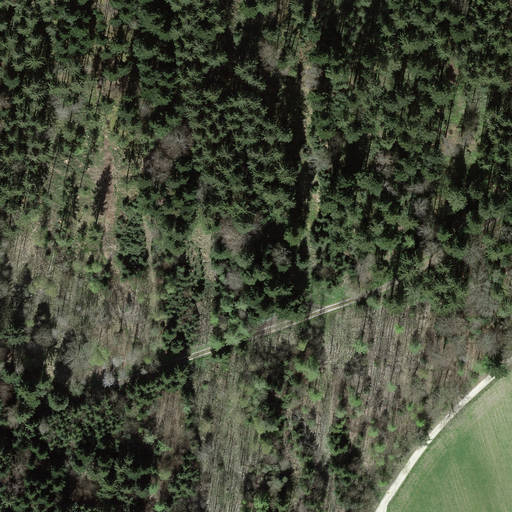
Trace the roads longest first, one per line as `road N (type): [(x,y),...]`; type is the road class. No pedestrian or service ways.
road 1 (track): [(0,428),(370,294),(511,205)]
road 2 (track): [(511,357),(433,432),(378,511)]
